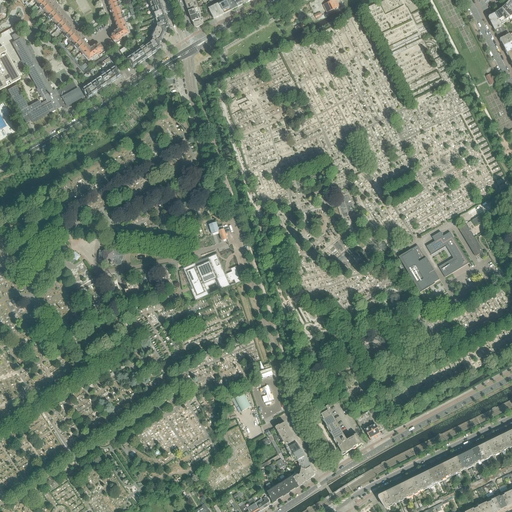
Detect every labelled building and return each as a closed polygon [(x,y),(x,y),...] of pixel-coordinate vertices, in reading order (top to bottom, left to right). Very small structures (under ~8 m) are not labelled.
[(40,9),(48,2),(46,0),(40,0),(37,4),(40,7),(39,8),(40,9)] [(119,5),(119,2),(117,3),(116,0),(113,0),(107,2),(110,9),(119,5)] [(161,5),(160,3),(161,2),(161,0),(159,0),(158,0),(149,3),(150,5),(151,9),(161,5)] [(224,12),(220,5),(217,0),(211,0),(211,1),(212,1),(217,12),(220,16),(225,14),(224,12)] [(238,7),(233,0),(225,0),(227,1),(220,5),(224,12),(225,14),(238,7)] [(340,7),(338,4),(337,2),(336,0),(333,0),(330,2),(326,4),(323,5),(327,13),(340,7)] [(511,15),(511,0),(510,0),(508,3),(506,5),(502,9),(509,19),(511,15)] [(217,12),(212,1),(208,3),(209,4),(211,8),(209,9),(209,10),(211,14),(212,15),(214,19),(220,16),(217,12)] [(45,14),(53,7),(48,2),(40,9),(43,12),(44,11),(44,12),(45,14)] [(198,2),(197,2),(197,3),(197,2),(187,6),(187,7),(187,9),(188,9),(189,11),(200,8),(198,2)] [(121,11),(119,8),(120,7),(119,5),(110,9),(112,14),(118,12),(121,11)] [(163,11),(162,8),(163,7),(162,6),(161,5),(151,9),(153,13),(153,14),(163,11)] [(49,19),(57,12),(53,7),(45,14),(48,16),(47,17),(49,19)] [(200,14),(198,8),(200,8),(189,11),(190,14),(190,15),(190,16),(191,17),(200,14)] [(502,25),(502,24),(506,21),(509,19),(502,9),(501,10),(496,13),(494,14),(489,17),(489,18),(498,36),(499,36),(508,31),(507,29),(505,29),(502,25)] [(124,18),(123,15),(122,15),(121,11),(118,12),(112,14),(114,21),(124,18)] [(165,15),(164,14),(165,13),(164,11),(163,11),(153,14),(155,19),(165,16),(165,15)] [(54,23),(62,17),(57,12),(49,19),(51,21),(52,21),(54,23)] [(204,18),(203,13),(200,14),(191,17),(191,18),(191,19),(192,20),(193,22),(204,18)] [(204,24),(214,19),(212,15),(209,16),(204,18),(193,22),(195,28),(196,28),(204,24)] [(168,21),(166,16),(165,16),(155,19),(157,24),(156,25),(168,21)] [(58,29),(66,22),(62,17),(54,23),(56,25),(55,26),(58,29)] [(125,24),(123,20),(124,20),(124,18),(114,21),(116,27),(125,24)] [(166,29),(167,28),(169,28),(168,24),(169,23),(168,21),(156,25),(157,27),(156,28),(154,32),(164,37),(165,34),(165,33),(164,32),(166,31),(165,30),(166,30),(166,29)] [(63,33),(70,27),(66,22),(58,29),(59,31),(60,30),(63,33)] [(129,34),(127,27),(126,27),(125,24),(116,27),(117,30),(129,34)] [(67,39),(75,32),(70,27),(63,33),(65,36),(64,37),(67,39)] [(123,38),(129,34),(117,30),(115,31),(120,39),(121,39),(123,38)] [(120,39),(115,31),(111,34),(110,37),(111,37),(110,38),(115,45),(119,42),(119,41),(120,40),(120,39)] [(508,31),(499,36),(500,39),(510,35),(508,31)] [(47,76),(43,68),(40,70),(32,55),(34,54),(30,46),(28,47),(19,32),(12,36),(15,42),(12,44),(13,44),(17,51),(8,57),(8,58),(18,53),(43,99),(43,100),(45,99),(47,102),(43,104),(48,114),(54,110),(55,111),(55,110),(60,107),(55,98),(58,97),(56,94),(57,93),(55,90),(53,92),(50,86),(52,85),(50,81),(48,83),(44,77),(47,76)] [(72,43),(79,36),(75,32),(67,39),(68,41),(69,40),(72,43)] [(161,42),(160,41),(161,40),(162,40),(164,37),(154,32),(152,37),(152,38),(152,40),(152,41),(150,43),(156,52),(159,51),(159,50),(162,48),(159,44),(160,44),(160,43),(161,42)] [(511,38),(511,37),(511,33),(510,35),(500,39),(500,40),(500,41),(501,42),(502,43),(504,46),(506,50),(505,51),(506,53),(511,50),(511,38)] [(76,49),(84,42),(79,36),(72,43),(73,45),(73,46),(76,49)] [(81,53),(88,46),(84,42),(76,49),(77,51),(78,50),(81,53)] [(156,52),(150,43),(145,46),(152,56),(156,52)] [(105,52),(100,45),(99,45),(96,44),(92,47),(98,55),(99,54),(100,55),(105,52)] [(152,56),(145,46),(143,47),(142,45),(139,48),(140,49),(147,59),(152,56)] [(88,62),(90,48),(88,46),(81,53),(83,55),(82,56),(88,62)] [(0,90),(20,79),(8,58),(8,57),(5,53),(6,52),(3,47),(0,48),(0,90)] [(98,55),(92,47),(90,48),(88,62),(95,57),(95,56),(97,55),(98,55)] [(147,59),(140,49),(135,52),(142,62),(147,59)] [(142,62),(135,52),(130,56),(137,66),(142,62)] [(228,63),(224,53),(219,55),(223,65),(228,63)] [(137,66),(130,56),(130,55),(128,56),(128,57),(125,59),(132,68),(133,68),(137,66)] [(121,76),(115,67),(110,70),(116,80),(121,77),(121,76)] [(116,80),(110,70),(105,73),(112,83),(116,80)] [(112,83),(105,73),(102,75),(102,74),(100,76),(100,77),(107,86),(112,83)] [(495,83),(490,74),(486,77),(490,85),(495,83)] [(173,82),(173,80),(174,79),(173,78),(174,78),(173,76),(172,77),(171,76),(165,78),(168,86),(173,84),(173,82)] [(107,86),(100,77),(95,80),(102,90),(107,86)] [(102,90),(95,80),(92,82),(91,83),(97,93),(102,90)] [(83,98),(78,89),(77,90),(77,89),(76,89),(73,83),(59,91),(59,92),(57,93),(56,94),(58,97),(55,98),(60,107),(63,106),(65,109),(69,107),(68,105),(71,104),(71,105),(71,104),(73,103),(74,103),(76,101),(76,102),(76,101),(79,100),(81,98),(82,100),(82,99),(83,98)] [(97,93),(91,83),(86,87),(93,96),(97,93)] [(33,122),(48,114),(43,104),(41,105),(38,101),(27,107),(16,86),(7,91),(23,118),(26,124),(29,122),(28,120),(30,119),(32,123),(33,123),(33,122)] [(93,96),(86,87),(82,89),(88,100),(93,96)] [(475,226),(484,221),(481,215),(472,220),(475,226)] [(225,233),(223,226),(218,228),(216,223),(209,225),(212,235),(219,233),(220,234),(219,235),(219,236),(220,236),(222,241),(227,239),(226,236),(227,235),(227,233),(225,233)] [(483,252),(466,224),(458,229),(475,257),(483,252)] [(450,232),(426,247),(431,253),(447,243),(457,259),(440,269),(445,278),(469,264),(450,232)] [(410,252),(402,257),(421,290),(429,285),(430,286),(434,283),(439,280),(433,271),(434,271),(434,270),(433,271),(430,267),(431,267),(431,266),(431,265),(429,263),(429,262),(428,262),(426,259),(427,258),(426,258),(425,258),(418,246),(409,251),(410,252)] [(100,251),(99,262),(105,262),(111,263),(111,265),(113,266),(113,265),(119,265),(120,265),(121,264),(121,263),(121,262),(121,261),(120,260),(119,260),(113,259),(113,256),(119,256),(120,256),(121,255),(121,254),(122,253),(121,252),(121,251),(120,251),(119,250),(114,250),(111,249),(111,252),(105,252),(105,251),(100,251)] [(76,261),(80,257),(74,252),(71,257),(68,261),(73,264),(76,261)] [(197,263),(183,269),(192,289),(191,290),(195,301),(211,294),(209,295),(204,284),(217,279),(221,289),(219,290),(220,291),(231,286),(231,285),(230,286),(228,282),(235,280),(239,278),(236,270),(225,275),(216,255),(218,254),(217,254),(206,259),(208,258),(209,262),(197,267),(195,264),(197,263)] [(244,393),(234,399),(242,412),(251,407),(244,393)] [(383,424),(372,405),(366,409),(368,412),(355,419),(364,434),(366,432),(371,442),(382,436),(379,432),(385,429),(383,424)] [(319,411),(318,412),(319,413),(322,418),(325,423),(326,424),(327,426),(329,431),(332,435),(333,437),(334,438),(337,443),(338,445),(339,447),(342,452),(343,455),(348,452),(349,451),(351,450),(352,450),(356,448),(360,445),(361,444),(362,444),(358,436),(357,434),(354,435),(354,436),(353,437),(347,440),(346,439),(345,438),(330,411),(329,409),(330,409),(328,406),(326,407),(323,409),(319,411)] [(293,437),(286,424),(285,423),(276,428),(284,442),(293,437)] [(511,431),(511,432),(509,433),(508,432),(506,433),(507,434),(504,436),(504,435),(501,437),(506,448),(509,447),(509,448),(511,446),(511,431)] [(301,450),(293,437),(284,442),(291,456),(301,450)] [(506,448),(501,437),(497,439),(490,443),(490,442),(486,444),(492,455),(495,454),(495,455),(503,451),(503,450),(506,448)] [(270,443),(267,438),(262,441),(265,447),(270,443)] [(492,455),(486,444),(483,446),(475,450),(475,449),(472,451),(477,462),(481,461),(481,462),(489,458),(489,457),(492,455)] [(311,468),(301,450),(291,456),(294,460),(294,461),(295,460),(297,462),(298,461),(300,465),(301,465),(302,466),(301,468),(296,466),(296,468),(301,469),(307,470),(311,468)] [(477,462),(472,451),(468,453),(469,453),(464,456),(461,457),(461,456),(457,458),(463,469),(466,468),(467,469),(475,465),(474,464),(477,462)] [(463,469),(457,458),(454,460),(452,461),(451,460),(449,461),(449,463),(447,464),(446,463),(443,465),(450,479),(450,480),(453,479),(452,476),(460,472),(460,471),(463,469)] [(284,466),(280,460),(276,463),(280,469),(284,466)] [(450,479),(443,465),(440,467),(437,468),(436,467),(434,468),(435,470),(432,471),(432,470),(429,472),(434,483),(435,486),(438,485),(438,483),(442,481),(445,486),(447,485),(445,481),(450,479)] [(315,475),(314,474),(315,474),(313,471),(311,468),(307,470),(301,469),(299,474),(298,475),(297,475),(294,477),(299,486),(311,479),(311,478),(314,476),(315,475)] [(434,483),(429,472),(425,474),(423,475),(422,474),(420,475),(420,476),(418,478),(418,477),(414,479),(420,490),(423,489),(423,490),(432,486),(431,485),(434,483)] [(299,486),(294,477),(293,476),(292,477),(290,473),(288,475),(290,478),(287,480),(285,479),(283,475),(279,479),(280,480),(279,481),(280,484),(286,494),(299,486)] [(420,490),(414,479),(408,482),(408,481),(406,482),(406,483),(400,486),(406,497),(408,496),(409,497),(418,493),(417,492),(420,490)] [(286,494),(280,484),(276,487),(272,482),(271,483),(274,488),(273,489),(270,484),(266,485),(268,489),(266,490),(268,494),(271,499),(273,503),(286,494)] [(242,484),(235,489),(237,492),(241,490),(245,487),(242,484)] [(406,497),(400,486),(394,489),(394,488),(392,489),(392,490),(386,493),(392,504),(395,503),(395,504),(403,500),(403,499),(406,497)] [(511,503),(511,490),(502,495),(502,496),(507,506),(511,503)] [(392,504),(386,493),(379,496),(379,497),(379,498),(386,509),(389,508),(388,507),(392,505),(392,504)] [(266,497),(265,496),(264,497),(265,498),(263,499),(265,502),(268,507),(271,505),(266,497)] [(494,511),(507,506),(502,496),(501,497),(500,496),(492,500),(492,501),(490,502),(493,511),(494,511)] [(268,507),(265,502),(263,503),(261,500),(255,504),(261,511),(268,507)] [(493,511),(490,502),(487,504),(486,503),(479,506),(479,507),(476,509),(477,511),(493,511)] [(239,511),(233,503),(231,504),(235,511),(239,511)]
